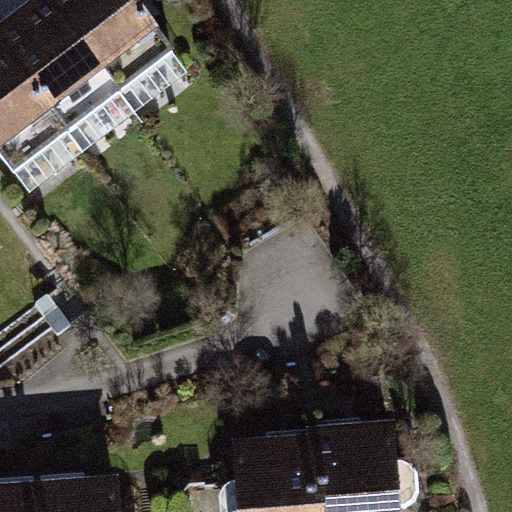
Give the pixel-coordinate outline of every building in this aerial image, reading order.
[(47,0),(38,0),(0,29),(0,52),(80,157),(135,115),(47,0)] [(136,0),(49,0),(136,114),(192,72),(136,0)] [(0,54),(0,169),(23,200),(79,158),(0,54)] [(407,511),(401,425),(315,432),(321,511),(407,511)] [(320,511),(315,435),(229,442),(234,511),(320,511)] [(125,511),(123,482),(40,486),(41,511),(125,511)] [(40,511),(39,486),(0,488),(0,511),(40,511)]
